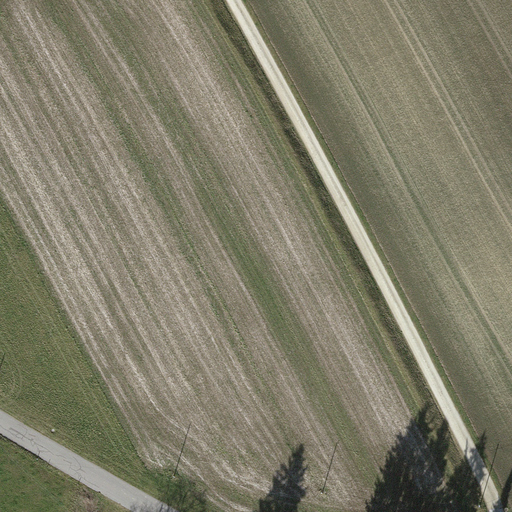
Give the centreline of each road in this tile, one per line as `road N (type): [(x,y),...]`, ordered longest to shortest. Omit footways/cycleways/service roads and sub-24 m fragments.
road 1 (track): [(232,0),(492,511)]
road 2 (unclassified): [(154,511),(0,420)]
